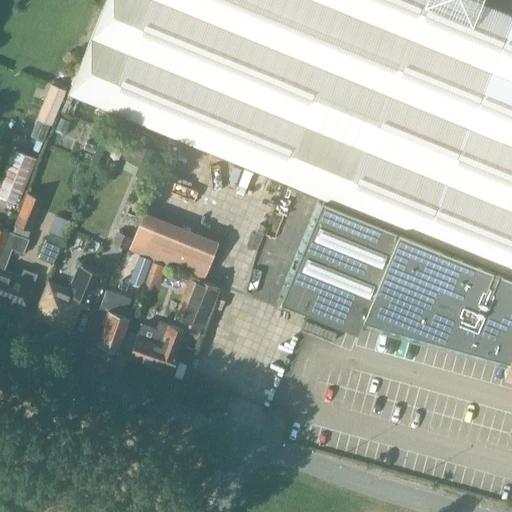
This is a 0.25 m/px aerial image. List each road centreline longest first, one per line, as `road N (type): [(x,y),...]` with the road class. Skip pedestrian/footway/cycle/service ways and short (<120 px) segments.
road 1 (unclassified): [(0,354),(247,442)]
road 2 (unclassified): [(247,442),(456,511)]
